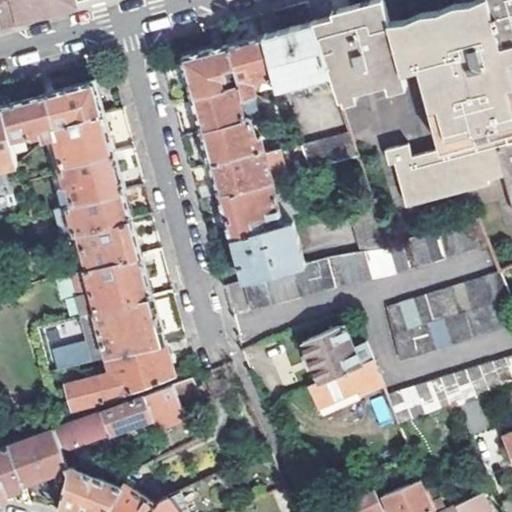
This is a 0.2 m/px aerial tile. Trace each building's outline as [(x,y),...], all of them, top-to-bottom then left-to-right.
[(0,0),(0,24),(17,20),(11,0),(0,0)] [(11,0),(17,20),(35,15),(76,4),(75,0),(11,0)] [(333,81),(340,103),(358,97),(358,94),(388,85),(389,89),(408,83),(405,74),(420,69),(443,150),(414,157),(410,144),(386,151),(391,166),(397,164),(409,207),(491,184),(490,179),(505,174),(511,201),(511,69),(509,59),(511,58),(511,0),(485,0),(465,6),(392,25),(386,1),(342,13),(313,21),(333,81)] [(313,21),(264,35),(276,76),(280,89),(315,78),(317,86),(333,81),(313,21)] [(241,85),(254,82),(276,76),(264,35),(230,44),(241,85)] [(193,97),(241,85),(230,44),(182,57),(193,97)] [(46,94),(56,127),(105,113),(96,80),(46,94)] [(241,85),(193,97),(203,133),(243,122),(241,113),(252,110),(250,103),(256,101),(255,96),(257,94),(254,82),(241,85)] [(46,94),(2,106),(12,139),(42,131),(45,140),(47,140),(59,137),(56,127),(46,94)] [(0,106),(0,170),(9,168),(19,165),(12,139),(2,106),(0,106)] [(59,137),(66,165),(115,151),(105,113),(56,127),(59,137)] [(211,164),(263,151),(259,136),(255,137),(252,128),(250,120),(243,122),(203,133),(211,164)] [(301,147),(309,170),(358,157),(350,132),(301,147)] [(59,137),(47,140),(57,174),(65,172),(63,166),(66,165),(59,137)] [(72,187),(76,203),(126,190),(115,151),(66,165),(63,166),(65,172),(69,188),(72,187)] [(271,181),(263,151),(211,164),(219,195),(271,181)] [(65,172),(57,174),(65,206),(68,205),(76,203),(72,187),(69,188),(65,172)] [(271,181),(219,195),(231,239),(283,225),(271,181)] [(80,234),(134,219),(126,190),(76,203),(68,205),(76,235),(80,234)] [(372,200),(347,207),(363,252),(387,247),(372,200)] [(65,206),(54,209),(56,219),(61,220),(63,227),(59,230),(61,239),(76,235),(68,205),(65,206)] [(80,234),(90,269),(143,254),(134,219),(80,234)] [(387,247),(363,252),(325,258),(305,264),(243,282),(251,310),(334,286),(371,280),(488,244),(478,220),(468,223),(468,222),(387,247)] [(243,282),(305,264),(293,222),(283,225),(231,239),(243,282)] [(143,254),(90,269),(71,275),(82,314),(84,314),(154,295),(143,254)] [(384,308),(392,334),(510,297),(499,270),(384,308)] [(96,359),(107,356),(166,340),(154,295),(84,314),(96,359)] [(511,301),(510,297),(392,334),(400,359),(511,323),(511,301)] [(302,342),(320,382),(362,363),(344,323),(337,326),(334,318),(326,320),(330,329),(302,342)] [(68,386),(63,368),(50,372),(63,419),(176,377),(166,340),(107,356),(111,373),(68,386)] [(511,355),(389,397),(400,425),(456,401),(458,405),(481,397),(511,385),(511,355)] [(320,382),(308,387),(318,408),(382,379),(373,358),(362,363),(320,382)] [(172,385),(180,402),(198,395),(191,378),(172,385)] [(54,429),(62,451),(101,436),(107,452),(120,446),(115,432),(150,418),(155,430),(187,418),(180,402),(172,385),(54,429)] [(369,400),(380,427),(393,421),(382,395),(369,400)] [(481,397),(458,405),(470,435),(492,425),(481,397)] [(24,485),(68,468),(62,451),(54,429),(7,447),(24,485)] [(0,496),(33,505),(24,485),(7,447),(0,449),(0,496)] [(130,467),(133,473),(143,468),(140,462),(130,467)] [(70,473),(60,511),(107,511),(123,487),(72,466),(68,468),(70,473)] [(427,511),(435,509),(423,479),(385,494),(391,511),(427,511)] [(123,487),(107,511),(151,511),(158,505),(126,483),(123,487)] [(493,487),(442,511),(503,511),(500,503),(493,487)] [(382,511),(374,489),(328,511),(382,511)] [(162,499),(158,505),(151,511),(190,511),(181,491),(162,499)]
